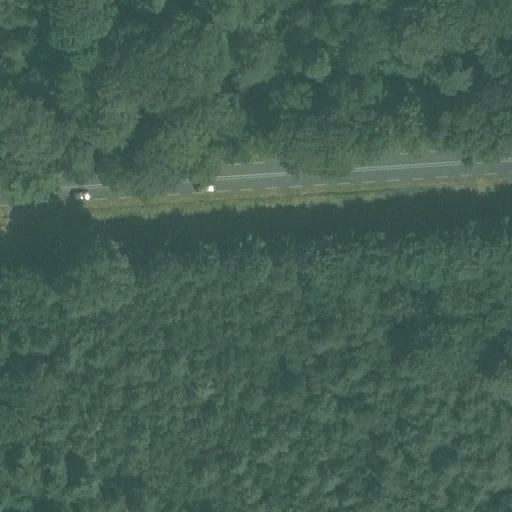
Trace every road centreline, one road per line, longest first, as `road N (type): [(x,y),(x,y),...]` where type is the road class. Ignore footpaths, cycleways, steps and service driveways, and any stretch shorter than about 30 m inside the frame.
road 1 (unclassified): [(511,213),(0,251)]
road 2 (primary): [(0,194),(511,157)]
